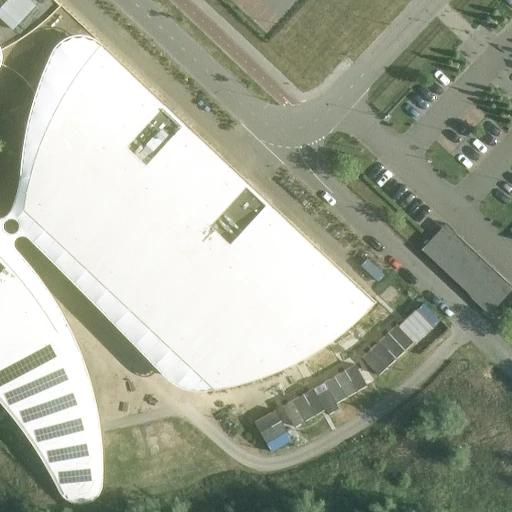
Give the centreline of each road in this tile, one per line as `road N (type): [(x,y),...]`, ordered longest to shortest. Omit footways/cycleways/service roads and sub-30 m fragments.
road 1 (residential): [(293,128),(301,161),(323,186),(511,360)]
road 2 (residential): [(130,0),(260,121),(293,128)]
road 3 (residential): [(430,0),(337,99),(293,128)]
